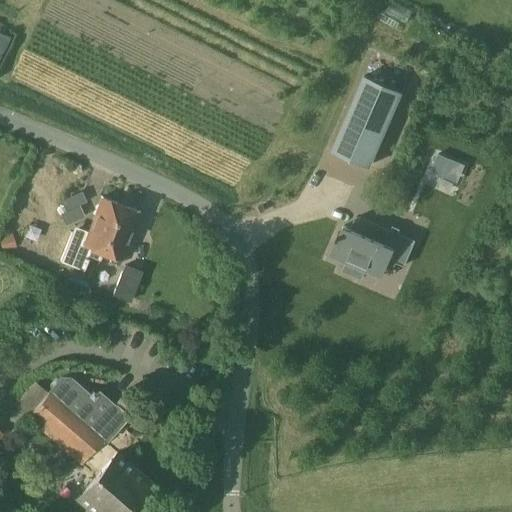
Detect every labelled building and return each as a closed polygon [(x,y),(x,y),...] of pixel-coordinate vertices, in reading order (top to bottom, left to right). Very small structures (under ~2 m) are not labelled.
[(0,56),(11,35),(0,29),(0,56)] [(364,78),(333,151),(369,167),(401,94),(364,78)] [(464,165),(438,154),(431,171),(456,183),(464,165)] [(100,259),(104,249),(121,205),(102,198),(89,234),(73,228),(61,261),(84,270),(90,256),(100,259)] [(121,205),(104,249),(122,256),(139,212),(121,205)] [(346,262),(343,271),(361,279),(365,270),(367,271),(369,265),(383,271),(389,259),(404,266),(416,240),(360,216),(354,231),(344,226),(340,234),(338,233),(336,237),(338,238),(331,255),(346,262)] [(142,270),(127,264),(125,263),(113,294),(131,301),(142,270)] [(47,389),(49,391),(27,416),(95,475),(76,497),(93,511),(126,511),(154,481),(107,440),(129,414),(99,388),(94,395),(70,375),(61,374),(47,389)]
